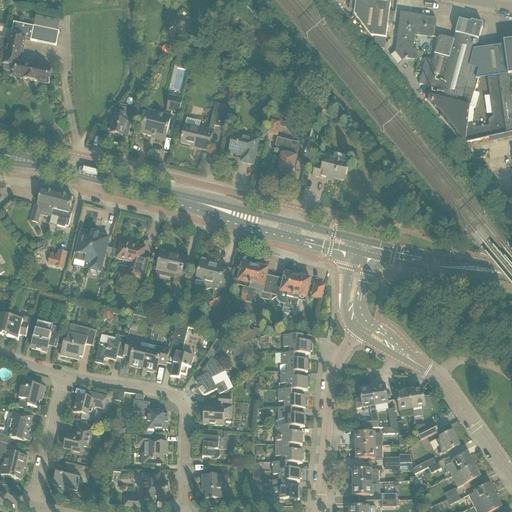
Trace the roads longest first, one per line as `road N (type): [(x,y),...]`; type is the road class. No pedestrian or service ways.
road 1 (residential): [(291,223),(295,207),(83,156),(86,175)]
road 2 (residential): [(184,511),(185,411),(177,397),(61,374)]
road 3 (residential): [(319,511),(331,376),(359,332)]
road 4 (secondary): [(511,275),(373,252)]
road 5 (residential): [(32,508),(61,374)]
road 6 (secondary): [(212,208),(86,175)]
road 7 (residential): [(89,195),(192,221),(212,208)]
road 8 (residential): [(511,476),(438,376)]
